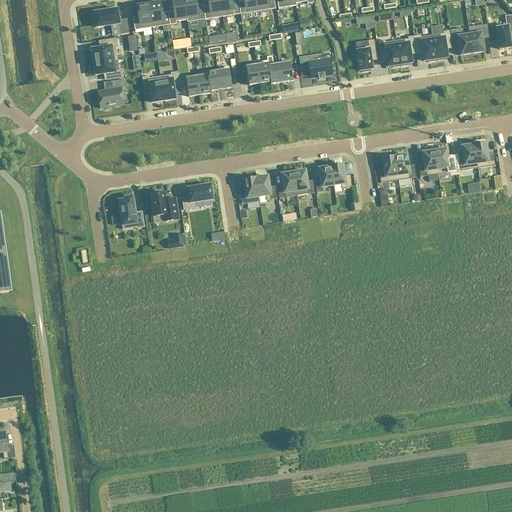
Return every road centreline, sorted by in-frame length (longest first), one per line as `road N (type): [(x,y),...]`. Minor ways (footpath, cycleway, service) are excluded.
road 1 (residential): [(82,135),(511,70)]
road 2 (residential): [(502,122),(357,144)]
road 3 (residential): [(357,144),(222,166)]
road 4 (residential): [(82,135),(62,0)]
road 5 (residential): [(222,166),(95,185)]
